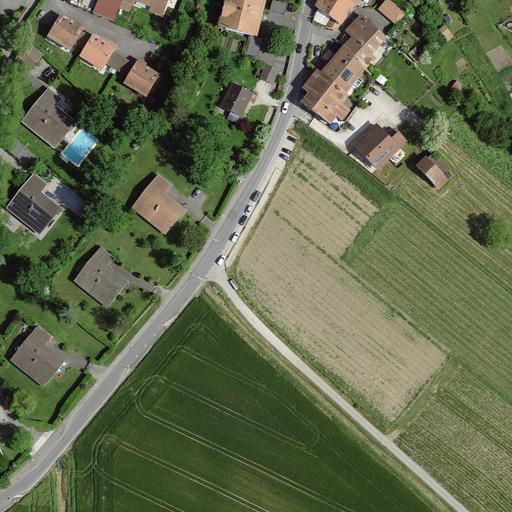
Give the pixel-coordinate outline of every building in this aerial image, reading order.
[(161,15),(167,0),(98,0),(93,14),(113,22),(119,7),(130,11),(134,0),(151,7),(150,11),(161,15)] [(264,0),(224,0),(218,26),(255,36),(264,0)] [(318,0),(316,6),(332,19),(340,24),(355,4),(349,0),(318,0)] [(389,0),(387,0),(379,10),(396,23),(405,13),(389,0)] [(60,16),(48,36),(69,49),(81,28),(60,16)] [(310,96),(303,106),(330,124),(337,116),(342,120),(349,112),(340,105),(347,97),(345,95),(364,71),(374,59),(371,55),(385,39),(362,17),(347,34),(340,42),(346,48),(321,76),(318,74),(304,91),(310,96)] [(332,19),(327,27),(336,30),(340,24),(332,19)] [(450,34),(445,27),(440,31),(446,38),(450,34)] [(113,48),(93,36),(80,56),(101,69),(113,48)] [(29,44),(16,59),(29,70),(42,55),(29,44)] [(416,49),(410,54),(417,62),(423,56),(416,49)] [(158,76),(136,63),(124,83),(145,96),(158,76)] [(278,71),(266,65),(260,78),(266,81),(272,84),(278,71)] [(463,86),(457,82),(452,89),(457,93),(463,86)] [(252,94),(232,85),(221,107),(241,117),(252,94)] [(23,121),(55,147),(75,122),(55,106),(61,98),(50,89),(23,121)] [(377,127),(356,147),(378,170),(406,142),(399,135),(391,142),(377,127)] [(39,157),(15,138),(6,148),(30,168),(39,157)] [(419,169),(438,188),(447,180),(427,161),(419,169)] [(8,208),(40,235),(61,209),(41,193),(47,185),(35,175),(8,208)] [(132,209),(165,235),(184,211),(163,195),(170,186),(158,176),(132,209)] [(91,207),(81,219),(92,228),(102,215),(91,207)] [(75,283),(107,308),(127,282),(107,266),(114,258),(101,249),(75,283)] [(38,327),(11,360),(43,386),(64,360),(45,345),(50,337),(38,327)]
